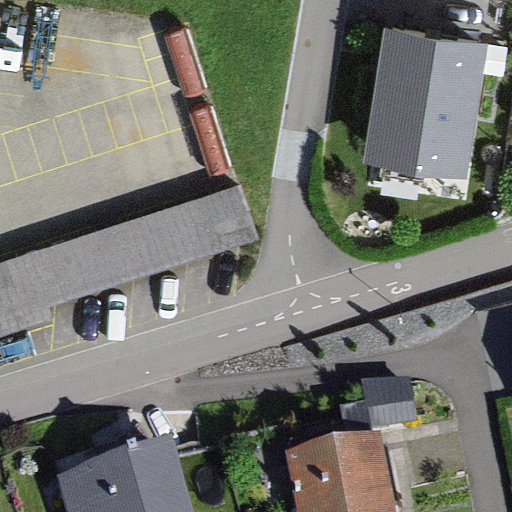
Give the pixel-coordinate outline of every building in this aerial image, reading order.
[(89,41),(132,185),(233,155),(190,11),(89,41)] [(465,167),(483,45),(456,41),(458,33),(388,24),(370,154),(465,167)] [(0,249),(0,314),(252,233),(233,174),(0,249)] [(407,412),(403,372),(341,378),(345,418),(407,412)] [(297,511),(385,511),(374,431),(287,443),(297,511)] [(72,511),(180,511),(161,441),(61,468),(72,511)]
